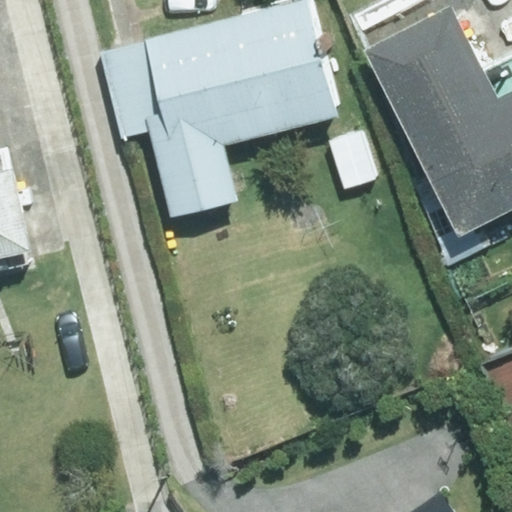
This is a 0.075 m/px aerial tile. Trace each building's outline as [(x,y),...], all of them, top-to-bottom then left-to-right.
[(323,0),(271,0),(109,44),(133,132),(162,124),(184,208),(251,190),(236,136),(352,105),(323,0)] [(511,72),(474,0),(457,0),(381,39),(478,223),(511,205),(511,72)] [(368,122),(335,136),(355,187),(389,174),(368,122)] [(0,266),(49,257),(28,152),(0,157),(0,266)] [(481,511),(459,480),(411,511),(481,511)]
